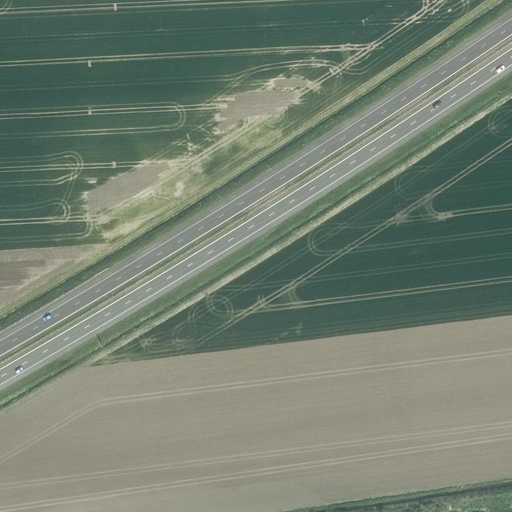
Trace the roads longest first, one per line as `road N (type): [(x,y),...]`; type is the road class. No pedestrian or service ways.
road 1 (motorway): [(511,26),(0,348)]
road 2 (motorway): [(0,377),(511,57)]
